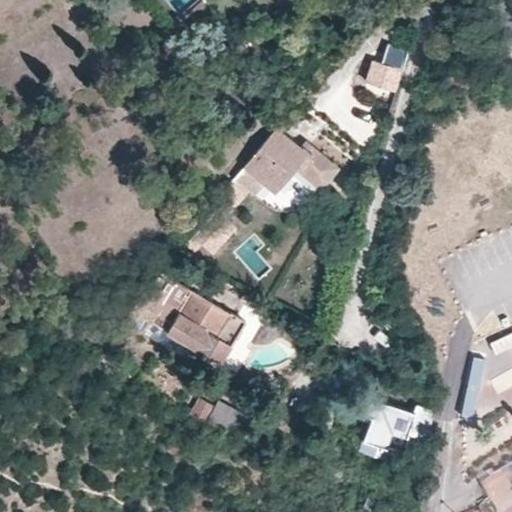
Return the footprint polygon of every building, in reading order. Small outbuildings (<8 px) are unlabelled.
[(374,62),(368,81),(391,88),(392,89),(393,88),(398,71),(374,62)] [(276,127),(244,161),(233,173),(249,186),(253,190),(263,178),(273,187),(296,162),(320,181),(334,163),(308,141),(300,150),(291,141),(276,127)] [(249,186),(233,173),(226,180),(232,186),(201,223),(190,235),(201,243),(249,186)] [(239,267),(214,253),(206,267),(231,281),(239,267)] [(192,288),(175,277),(151,320),(167,328),(192,288)] [(152,281),(120,319),(131,325),(161,289),(152,281)] [(231,342),(215,333),(229,311),(192,288),(167,328),(204,351),(222,361),(228,352),(234,344),(231,342)] [(244,320),(229,311),(215,333),(231,342),(244,320)] [(494,353),(511,346),(511,332),(490,340),(494,353)] [(429,440),(432,413),(418,408),(417,411),(392,403),(368,396),(362,411),(374,415),(367,439),(368,439),(365,449),(385,455),(389,445),(403,450),(408,436),(414,438),(415,435),(429,440)] [(207,419),(213,403),(195,397),(189,413),(207,419)] [(329,429),(338,406),(325,400),(316,424),(329,429)] [(216,401),(209,421),(235,430),(242,410),(216,401)]
